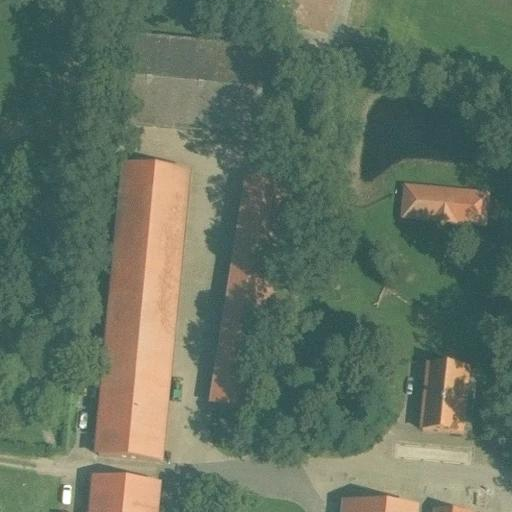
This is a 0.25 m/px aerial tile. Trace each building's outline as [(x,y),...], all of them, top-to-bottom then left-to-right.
[(290,52),(134,38),(126,127),(282,141),(290,52)] [(193,183),(127,177),(103,456),(170,461),(193,183)] [(295,191),(250,184),(214,407),(259,414),(295,191)] [(487,197),(410,189),(407,222),(484,230),(487,197)] [(478,372),(434,369),(429,432),(473,435),(478,372)] [(171,511),(173,489),(100,481),(96,511),(171,511)]
